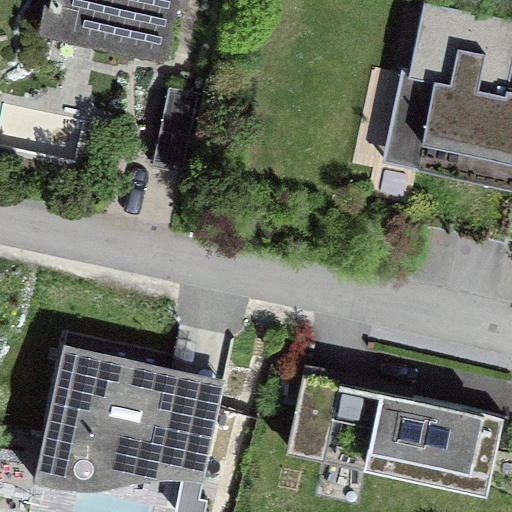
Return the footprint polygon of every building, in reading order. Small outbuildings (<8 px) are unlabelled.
[(43,0),(38,25),(49,27),(44,46),(82,54),(86,35),(167,52),(178,0),(43,0)] [(511,70),(511,10),(461,0),(422,0),(407,68),(400,66),(381,156),(511,184),(511,79),(510,79),(511,70)] [(205,91),(168,82),(150,160),(188,169),(205,91)] [(403,195),(409,173),(384,166),(378,189),(403,195)] [(225,368),(63,331),(34,473),(85,479),(111,476),(141,468),(181,468),(173,506),(194,511),(202,511),(207,493),(199,490),(225,368)] [(300,372),(285,449),(325,457),(336,401),(378,410),(368,460),(490,484),(504,413),(300,372)]
